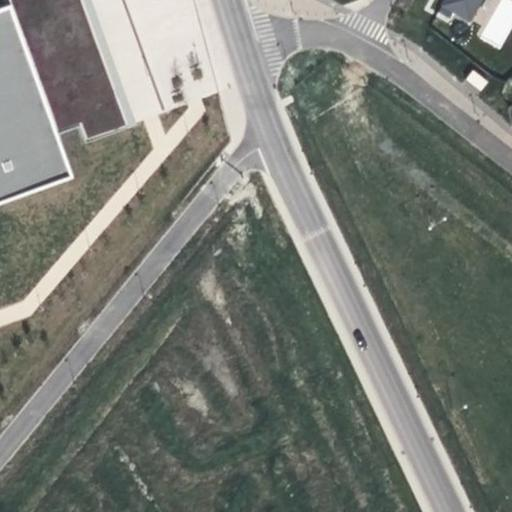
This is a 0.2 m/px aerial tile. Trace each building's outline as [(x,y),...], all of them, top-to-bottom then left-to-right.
[(2,0),(5,7),(52,136),(77,127),(83,143),(115,131),(66,0),(2,0)] [(87,0),(66,0),(115,131),(133,125),(87,0)] [(444,0),(441,5),(468,20),(479,0),(444,0)] [(0,202),(67,178),(52,136),(5,7),(0,8),(0,202)] [(487,82),(472,70),(465,79),(480,91),(487,82)]
